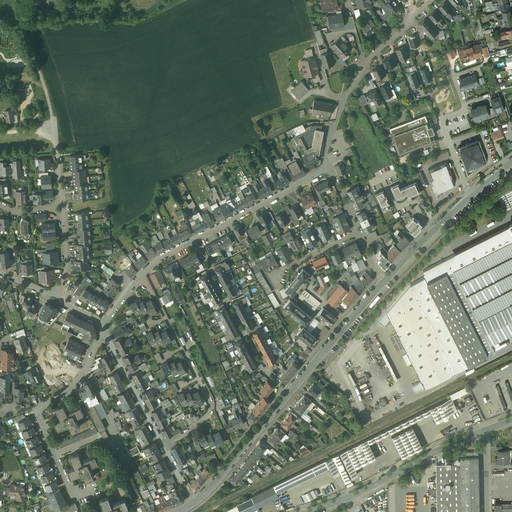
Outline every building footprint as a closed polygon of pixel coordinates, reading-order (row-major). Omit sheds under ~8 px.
[(337,7),(336,0),(332,0),(331,0),(320,0),(322,10),(333,8),(337,7)] [(393,0),(386,0),(387,2),(384,4),(391,14),(392,14),(400,8),(393,0)] [(444,2),(438,7),(444,14),(446,12),(449,10),(450,9),(444,2)] [(508,2),(500,4),(501,7),(502,11),(509,9),(508,2)] [(384,4),(376,10),(384,20),(391,14),(384,4)] [(440,17),(434,10),(428,15),(434,22),(439,18),(440,17)] [(510,11),(503,13),(503,16),(504,20),(511,17),(510,11)] [(337,14),(326,16),(328,27),(343,25),(341,13),(337,14)] [(352,16),(345,17),(347,24),(354,23),(352,16)] [(370,18),(361,26),(368,34),(377,27),(370,18)] [(430,26),(424,19),(418,24),(421,27),(424,31),(430,26)] [(436,33),(430,26),(424,31),(426,30),(429,34),(429,35),(432,39),(436,35),(436,33)] [(314,30),(317,45),(323,43),(320,28),(314,30)] [(416,35),(408,38),(411,47),(419,45),(416,35)] [(339,38),(330,46),(336,52),(345,44),(339,38)] [(345,44),(336,52),(341,58),(350,50),(345,44)] [(479,44),(467,48),(472,61),(483,57),(479,44)] [(404,47),(396,50),(400,61),(409,57),(406,51),(405,51),(404,47)] [(317,69),(315,61),(314,57),(313,57),(312,53),(311,48),(305,50),(306,55),(309,54),(310,58),(300,61),(305,76),(307,76),(309,77),(311,76),(312,74),(315,74),(316,77),(313,78),(314,82),(320,80),(319,76),(318,73),(317,69)] [(467,48),(457,51),(462,64),(472,61),(467,48)] [(328,52),(325,53),(324,49),(319,50),(324,68),(333,65),(330,53),(329,52),(328,52)] [(391,57),(384,60),(387,69),(397,65),(396,61),(394,62),(391,57)] [(380,67),(372,70),(376,79),(381,77),(384,76),(380,67)] [(427,67),(420,70),(424,82),(431,79),(427,67)] [(413,72),(406,74),(411,87),(414,85),(415,87),(419,86),(414,72),(414,71),(413,72)] [(475,74),(459,79),(463,91),(471,88),(473,92),(481,89),(479,85),(477,80),(475,74)] [(301,82),(292,91),(299,99),(309,90),(301,82)] [(387,84),(380,87),(385,98),(391,95),(392,95),(390,90),(387,84)] [(375,89),(366,94),(369,102),(373,101),(375,106),(381,103),(375,89)] [(500,97),(491,100),(496,113),(505,110),(500,97)] [(332,104),(314,100),(312,109),(312,112),(329,116),(332,104)] [(475,120),(490,115),(486,104),(471,109),(475,120)] [(12,110),(5,111),(5,113),(4,114),(5,117),(6,117),(7,122),(14,121),(12,110)] [(424,117),(390,130),(399,153),(431,141),(426,128),(428,127),(424,117)] [(296,135),(295,136),(300,144),(294,147),(296,151),(300,158),(314,151),(311,146),(314,130),(318,130),(319,126),(310,126),(310,128),(296,135)] [(498,130),(491,133),(494,141),(504,137),(500,126),(497,127),(498,130)] [(296,135),(292,128),(286,132),(294,147),(300,144),(295,136),(296,135)] [(318,130),(314,130),(311,146),(314,151),(316,156),(318,155),(319,154),(320,155),(320,154),(321,154),(323,144),(321,141),(323,131),(318,130)] [(479,139),(460,147),(458,148),(460,153),(462,157),(468,174),(473,170),(474,170),(477,167),(476,165),(480,164),(487,161),(479,139)] [(314,151),(300,158),(300,159),(302,158),(303,158),(309,169),(314,166),(313,163),(318,160),(317,157),(319,156),(318,155),(316,156),(314,151)] [(85,155),(69,156),(69,163),(82,162),(82,159),(86,159),(85,155)] [(288,168),(282,157),(279,159),(281,162),(283,166),(285,170),(288,168)] [(46,158),(42,158),(42,159),(40,159),(40,161),(39,162),(40,168),(40,169),(44,168),(50,168),(49,158),(46,159),(46,158)] [(299,168),(295,160),(291,162),(292,164),(296,170),(299,168)] [(5,166),(5,162),(0,162),(1,174),(13,173),(20,172),(19,172),(19,166),(16,165),(14,165),(14,163),(9,163),(9,166),(5,166)] [(447,162),(428,169),(432,179),(430,180),(436,197),(444,190),(444,187),(447,186),(448,186),(455,183),(450,168),(452,167),(450,162),(448,163),(447,162)] [(342,163),(334,166),(338,175),(342,174),(346,172),(342,163)] [(299,168),(296,170),(299,177),(305,174),(302,167),(299,168)] [(85,169),(71,170),(73,170),(73,177),(85,176),(85,169)] [(293,171),(290,173),(293,180),(299,177),(296,170),(293,171)] [(289,182),(282,171),(279,173),(282,178),(279,179),(283,186),(289,182)] [(48,175),(41,176),(42,179),(40,179),(41,184),(42,184),(42,188),(51,187),(51,183),(50,180),(50,175),(48,175)] [(277,181),(274,175),(270,177),(277,189),(283,186),(279,179),(277,181)] [(85,176),(73,177),(74,184),(75,184),(86,183),(85,176)] [(328,180),(321,183),(324,190),(331,187),(328,180)] [(398,183),(392,185),(393,188),(391,189),(396,200),(404,196),(403,195),(407,193),(408,197),(417,193),(416,192),(420,190),(416,182),(413,184),(412,182),(403,186),(403,187),(401,189),(398,183)] [(86,183),(75,184),(75,190),(74,191),(74,194),(75,194),(76,200),(88,199),(87,183),(86,183)] [(321,183),(314,186),(317,193),(321,191),(324,190),(321,183)] [(265,187),(262,188),(266,195),(272,191),(268,185),(265,187)] [(210,186),(207,187),(212,200),(220,197),(215,186),(211,188),(210,186)] [(24,191),(19,191),(18,188),(16,191),(17,203),(26,203),(25,195),(24,195),(24,191)] [(260,189),(257,191),(260,198),(266,195),(262,188),(260,189)] [(355,188),(347,191),(355,208),(362,205),(360,199),(363,197),(362,195),(360,195),(358,196),(356,192),(355,188)] [(384,190),(377,193),(383,206),(390,203),(384,190)] [(41,194),(34,194),(34,195),(33,195),(32,196),(33,199),(34,201),(34,203),(40,202),(40,203),(40,202),(43,202),(43,203),(43,202),(48,202),(47,198),(52,197),(52,193),(50,193),(41,194)] [(252,193),(244,198),(248,204),(256,200),(252,193)] [(310,193),(309,193),(308,194),(308,195),(305,196),(311,207),(313,206),(314,205),(314,204),(316,203),(314,199),(311,193),(310,193)] [(311,207),(305,196),(303,197),(302,197),(301,198),(301,199),(300,199),(303,205),(305,209),(306,209),(306,211),(305,211),(308,212),(313,210),(311,207)] [(242,199),(237,201),(241,208),(248,204),(244,198),(242,199)] [(199,205),(201,209),(210,204),(208,200),(199,205)] [(429,205),(423,200),(419,204),(425,209),(429,205)] [(227,202),(221,206),(226,216),(233,212),(229,206),(227,202)] [(232,204),(229,206),(233,212),(240,209),(236,202),(232,204)] [(289,209),(291,213),(294,218),(301,215),(298,209),(299,209),(297,205),(289,209)] [(224,217),(218,207),(212,210),(217,221),(224,217)] [(181,209),(175,212),(179,219),(184,216),(181,209)] [(372,229),(364,211),(357,214),(365,232),(372,229)] [(87,212),(75,213),(75,220),(75,223),(76,229),(77,229),(88,228),(87,212)] [(265,212),(258,216),(262,225),(263,225),(266,230),(270,228),(267,223),(270,221),(266,214),(265,212)] [(283,212),(275,216),(281,226),(288,222),(285,216),(283,212)] [(337,216),(332,218),(339,233),(350,229),(343,213),(337,216)] [(205,219),(203,220),(206,227),(216,222),(212,215),(210,216),(205,219)] [(413,216),(406,223),(409,225),(407,227),(412,231),(411,233),(414,236),(422,228),(420,226),(422,224),(413,216)] [(0,218),(0,228),(4,228),(4,227),(6,227),(7,228),(8,228),(9,226),(9,225),(8,224),(8,219),(4,219),(4,218),(0,218)] [(22,219),(20,223),(18,223),(18,229),(17,229),(17,233),(18,233),(18,234),(19,235),(21,237),(22,237),(21,238),(26,240),(27,240),(28,239),(30,235),(27,233),(28,233),(28,224),(29,222),(22,219)] [(196,223),(192,226),(195,232),(206,227),(203,220),(196,223)] [(54,223),(42,224),(43,231),(55,230),(54,223)] [(324,223),(316,226),(320,234),(327,230),(325,225),(324,223)] [(511,226),(422,271),(425,276),(410,284),(386,312),(424,388),(495,352),(491,345),(511,334),(511,223),(510,224),(511,226)] [(257,225),(247,229),(251,237),(260,232),(257,225)] [(240,226),(233,229),(237,237),(244,233),(240,226)] [(182,231),(177,233),(181,240),(192,234),(188,227),(182,231)] [(88,228),(77,229),(77,235),(77,238),(78,238),(78,244),(88,243),(88,244),(91,243),(89,228),(88,228)] [(307,230),(302,233),(306,240),(313,236),(310,229),(307,230)] [(43,231),(41,232),(41,234),(42,235),(43,235),(44,239),(55,238),(55,230),(43,231)] [(331,237),(327,230),(320,234),(323,241),(331,237)] [(386,233),(381,236),(385,243),(391,236),(388,230),(385,231),(386,233)] [(289,231),(282,235),(286,243),(289,241),(293,239),(289,231)] [(375,231),(369,233),(372,239),(377,237),(375,231)] [(404,236),(399,231),(395,235),(400,240),(396,244),(402,249),(410,241),(404,236)] [(173,235),(170,237),(174,244),(181,240),(177,233),(173,235)] [(228,234),(222,237),(226,245),(232,242),(228,234)] [(156,236),(149,240),(151,245),(158,241),(156,236)] [(317,243),(313,236),(306,240),(309,247),(314,244),(314,245),(317,243)] [(391,236),(385,243),(387,245),(390,243),(393,240),(391,236)] [(167,239),(163,241),(166,248),(174,244),(170,237),(167,239)] [(222,237),(217,240),(221,248),(224,246),(226,245),(222,237)] [(297,237),(293,239),(289,241),(294,250),(301,246),(297,237)] [(217,240),(211,243),(215,251),(219,249),(221,248),(217,240)] [(146,242),(140,246),(145,253),(151,249),(146,242)] [(161,242),(154,246),(158,253),(165,249),(161,242)] [(356,242),(348,246),(353,257),(361,253),(356,242)] [(88,243),(78,244),(76,244),(76,251),(76,254),(77,260),(86,259),(89,259),(88,244),(88,243)] [(211,243),(205,246),(210,254),(215,251),(211,243)] [(387,251),(384,254),(391,260),(400,251),(393,245),(387,251)] [(284,246),(277,250),(279,254),(278,256),(280,256),(283,261),(286,259),(286,258),(290,257),(289,255),(285,247),(284,246)] [(353,257),(348,246),(343,248),(346,255),(348,261),(350,260),(351,258),(353,257)] [(151,249),(145,253),(149,259),(156,254),(152,248),(151,249)] [(381,251),(380,250),(378,252),(380,254),(377,257),(379,259),(386,265),(391,260),(384,254),(381,251)] [(46,252),(42,252),(43,253),(43,256),(44,256),(45,262),(51,262),(51,264),(58,263),(57,251),(46,252)] [(338,251),(330,254),(334,263),(342,260),(338,251)] [(1,253),(1,261),(2,265),(3,266),(10,266),(12,263),(12,260),(8,260),(8,253),(1,253)] [(193,253),(187,256),(190,263),(192,262),(196,260),(194,255),(193,253)] [(196,260),(192,262),(194,267),(201,263),(196,254),(194,255),(196,260)] [(138,259),(134,262),(139,268),(146,261),(142,255),(138,259)] [(272,255),(267,258),(272,268),(278,265),(274,259),(272,255)] [(187,256),(180,259),(183,264),(184,266),(190,263),(187,256)] [(325,256),(312,262),(314,265),(316,270),(316,269),(324,266),(328,264),(325,256)] [(261,261),(263,265),(266,271),(272,268),(267,258),(261,261)] [(77,260),(74,260),(75,269),(79,268),(79,270),(84,270),(83,267),(87,267),(86,259),(77,260)] [(386,265),(379,259),(377,261),(381,264),(380,264),(384,268),(386,265)] [(229,267),(225,260),(220,263),(221,265),(222,265),(224,270),(229,267)] [(22,264),(21,264),(22,270),(22,274),(25,274),(26,274),(27,272),(32,272),(33,272),(32,263),(22,264)] [(173,264),(163,269),(167,276),(171,274),(176,271),(173,264)] [(126,269),(125,270),(131,277),(136,271),(131,265),(126,269)] [(215,268),(214,269),(217,274),(224,270),(222,265),(221,265),(215,268)] [(302,268),(285,290),(292,295),(309,274),(302,268)] [(347,269),(342,272),(347,281),(346,282),(351,287),(350,286),(353,283),(350,277),(348,272),(347,269)] [(45,270),(40,271),(40,276),(39,276),(40,282),(46,281),(47,284),(51,283),(51,281),(52,279),(53,279),(53,278),(55,278),(56,275),(56,273),(54,273),(53,270),(45,270)] [(224,270),(217,274),(219,278),(227,274),(224,270)] [(166,285),(159,271),(150,276),(155,286),(160,284),(161,287),(166,285)] [(176,271),(171,274),(173,279),(175,277),(178,283),(181,281),(179,277),(179,278),(178,276),(179,276),(176,271)] [(373,279),(365,272),(361,276),(363,278),(360,281),(366,286),(373,279)] [(206,273),(199,277),(200,278),(202,282),(209,278),(206,273)] [(227,274),(219,278),(222,283),(229,279),(227,274)] [(328,287),(321,274),(316,276),(321,286),(317,291),(321,295),(328,287)] [(272,291),(262,276),(258,279),(267,294),(272,291)] [(209,278),(202,282),(204,286),(211,282),(209,278)] [(89,283),(83,279),(79,282),(81,284),(78,288),(74,293),(79,296),(85,289),(89,283)] [(119,284),(112,279),(108,284),(115,290),(119,284)] [(229,279),(222,283),(224,288),(232,284),(229,279)] [(360,281),(358,279),(353,284),(355,286),(353,288),(359,293),(366,286),(360,281)] [(211,282),(204,286),(207,291),(214,287),(211,282)] [(337,283),(327,294),(330,297),(327,300),(335,307),(337,304),(339,303),(340,301),(342,299),(341,299),(347,292),(343,288),(344,288),(337,283)] [(115,290),(108,284),(103,291),(110,296),(115,290)] [(232,284),(224,288),(227,292),(234,289),(232,284)] [(214,287),(207,291),(208,294),(209,296),(216,292),(214,287)] [(351,287),(347,292),(341,299),(342,299),(349,306),(359,293),(353,288),(351,287)] [(79,296),(79,297),(84,300),(84,299),(89,292),(85,289),(79,296)] [(234,289),(227,292),(229,297),(237,293),(234,289)] [(304,290),(298,298),(314,311),(320,303),(304,290)] [(89,292),(84,299),(88,302),(89,302),(94,295),(90,291),(89,292)] [(180,291),(173,295),(176,302),(183,298),(180,291)] [(216,292),(209,296),(210,298),(212,300),(219,296),(216,292)] [(13,293),(4,296),(6,301),(12,299),(14,298),(13,293)] [(33,298),(26,294),(22,303),(24,305),(23,307),(28,309),(30,303),(33,298)] [(94,295),(89,302),(88,302),(88,303),(88,304),(91,306),(92,306),(93,305),(94,304),(99,297),(94,294),(94,295)] [(99,297),(94,304),(98,307),(99,306),(104,299),(99,296),(99,297)] [(219,296),(212,300),(214,305),(217,303),(221,301),(219,296)] [(104,299),(99,306),(103,309),(109,302),(104,298),(104,299)] [(236,300),(232,302),(235,307),(242,303),(240,299),(239,298),(236,300)] [(12,299),(6,301),(10,312),(16,310),(12,299)] [(310,317),(289,299),(283,306),(305,324),(310,317)] [(151,300),(144,304),(148,311),(150,315),(157,311),(151,300)] [(137,304),(136,301),(131,304),(133,308),(135,314),(141,311),(137,304)] [(144,304),(143,301),(137,304),(141,311),(142,314),(148,311),(144,304)] [(37,306),(30,303),(28,309),(25,314),(32,317),(37,306)] [(61,311),(45,303),(39,316),(42,317),(41,319),(48,322),(49,321),(51,322),(61,311)] [(242,303),(235,307),(237,311),(244,308),(242,303)] [(218,310),(217,310),(219,315),(226,311),(224,306),(218,310)] [(244,308),(237,311),(239,316),(247,312),(244,308)] [(333,317),(322,308),(317,315),(327,323),(333,317)] [(226,311),(219,315),(222,320),(229,316),(226,311)] [(247,312),(239,316),(242,321),(249,317),(247,312)] [(81,328),(85,321),(67,314),(64,322),(70,325),(73,326),(74,325),(81,328)] [(229,316),(222,320),(224,324),(231,320),(229,316)] [(249,317),(242,321),(244,325),(252,322),(250,319),(249,317)] [(231,320),(224,324),(227,329),(234,325),(231,320)] [(85,321),(81,328),(80,331),(79,331),(79,332),(75,331),(76,331),(75,330),(70,328),(68,333),(83,339),(91,343),(95,332),(93,325),(85,321)] [(252,322),(244,325),(247,330),(251,328),(253,326),(254,326),(252,322)] [(62,326),(55,323),(53,328),(60,331),(62,326)] [(125,324),(115,329),(116,331),(114,332),(116,338),(123,334),(128,331),(127,328),(125,324)] [(234,325),(227,329),(229,333),(236,330),(234,325)] [(315,339),(302,328),(296,335),(310,345),(315,339)] [(260,329),(253,333),(255,338),(263,334),(262,333),(260,329)] [(166,330),(159,334),(163,341),(164,344),(172,340),(166,330)] [(236,330),(229,333),(232,338),(234,337),(239,334),(236,330)] [(153,334),(151,331),(146,334),(151,344),(156,341),(153,334)] [(159,334),(158,331),(153,334),(156,341),(158,344),(163,341),(159,334)] [(263,334),(255,338),(258,343),(265,339),(263,334)] [(402,348),(395,334),(390,337),(397,351),(402,348)] [(23,337),(15,339),(18,349),(22,348),(23,350),(27,349),(23,337)] [(122,337),(114,342),(118,348),(126,344),(124,341),(122,337)] [(83,346),(69,339),(63,350),(78,357),(83,346)] [(265,339),(258,343),(261,348),(268,344),(268,343),(265,339)] [(237,342),(234,343),(235,345),(237,348),(244,344),(242,340),(237,342)] [(126,344),(118,348),(121,354),(129,350),(127,347),(126,344)] [(244,344),(237,348),(239,351),(239,353),(246,349),(244,344)] [(268,344),(261,348),(263,353),(271,349),(269,346),(268,344)] [(246,349),(239,353),(242,357),(249,353),(246,349)] [(271,349),(263,353),(266,359),(274,355),(274,354),(271,349)] [(9,352),(6,351),(6,350),(1,350),(1,360),(3,360),(3,362),(1,362),(1,363),(1,365),(0,368),(2,368),(14,368),(15,367),(16,365),(14,363),(14,357),(12,356),(13,353),(12,353),(9,353),(9,352)] [(307,356),(302,352),(298,357),(303,361),(307,356)] [(249,353),(242,357),(243,361),(244,362),(251,358),(249,353)] [(108,354),(101,358),(103,361),(104,364),(111,361),(108,354)] [(131,354),(123,358),(127,365),(135,360),(133,357),(131,354)] [(274,355),(266,359),(269,364),(276,360),(274,355)] [(54,358),(49,361),(47,363),(53,372),(60,367),(54,358)] [(251,358),(244,362),(246,365),(247,366),(254,363),(251,358)] [(135,360),(127,365),(130,371),(138,367),(136,363),(135,360)] [(294,360),(290,364),(297,369),(300,365),(294,360)] [(111,361),(104,364),(106,367),(108,370),(114,367),(111,361)] [(185,371),(180,361),(175,364),(179,371),(180,374),(185,371)] [(95,366),(90,369),(92,371),(99,367),(97,364),(98,364),(97,362),(94,364),(95,366)] [(167,362),(161,364),(166,374),(172,371),(168,364),(167,362)] [(174,362),(168,364),(172,371),(173,374),(179,371),(175,364),(174,362)] [(254,363),(247,366),(249,371),(256,368),(254,363)] [(297,369),(290,364),(287,368),(293,373),(297,369)] [(27,371),(29,377),(33,385),(35,384),(36,385),(39,384),(39,382),(41,382),(37,374),(34,368),(27,371)] [(293,373),(287,368),(286,369),(284,372),(290,377),(293,373)] [(284,372),(280,369),(275,374),(279,377),(284,372)] [(116,371),(109,375),(111,379),(114,383),(121,379),(116,371)] [(140,371),(132,375),(136,383),(144,378),(143,377),(140,371)] [(284,372),(279,377),(285,383),(290,377),(284,372)] [(206,377),(209,387),(215,385),(212,375),(206,377)] [(9,378),(0,377),(0,395),(6,395),(6,393),(8,394),(9,378)] [(144,378),(136,383),(140,390),(148,386),(145,381),(144,378)] [(121,379),(114,383),(116,387),(118,391),(125,387),(121,379)] [(88,380),(83,383),(85,386),(78,390),(82,397),(88,393),(90,397),(95,395),(88,380)] [(267,381),(263,386),(269,391),(273,387),(267,381)] [(313,384),(307,391),(315,397),(319,400),(323,394),(319,392),(321,390),(313,384)] [(269,391),(263,386),(259,390),(266,396),(269,391)] [(507,408),(499,386),(496,387),(504,410),(507,408)] [(17,388),(15,388),(15,393),(15,400),(23,400),(24,388),(17,388)] [(150,390),(142,394),(146,401),(154,397),(153,395),(150,390)] [(189,392),(188,393),(186,390),(183,392),(188,402),(189,405),(194,402),(189,392)] [(197,391),(194,392),(193,390),(189,392),(194,402),(196,406),(203,402),(197,391)] [(127,391),(120,394),(122,399),(123,401),(131,398),(127,391)] [(183,392),(177,395),(182,405),(188,402),(183,392)] [(90,397),(88,393),(82,397),(87,408),(94,405),(99,403),(95,395),(90,397)] [(310,401),(304,395),(298,401),(305,407),(310,401)] [(154,397),(146,401),(150,408),(158,404),(155,399),(154,397)] [(269,402),(263,397),(259,401),(265,406),(269,402)] [(131,398),(123,401),(125,404),(127,408),(134,404),(131,398)] [(169,398),(161,402),(165,408),(172,404),(169,398)] [(451,398),(366,439),(368,443),(431,413),(436,423),(450,416),(449,414),(457,410),(451,398)] [(237,401),(232,403),(235,409),(236,409),(238,413),(242,412),(237,401)] [(265,406),(259,401),(255,405),(262,411),(265,406)] [(305,407),(298,401),(293,407),(300,413),(305,407)] [(79,405),(66,411),(63,403),(58,405),(60,409),(56,411),(60,418),(53,421),(55,426),(59,424),(61,428),(68,424),(71,431),(76,429),(74,425),(78,424),(75,417),(80,415),(78,412),(82,410),(79,405)] [(105,428),(94,405),(87,408),(99,431),(104,429),(105,428)] [(262,411),(255,405),(252,410),(258,415),(262,411)] [(115,413),(112,407),(108,409),(113,418),(120,414),(118,411),(115,413)] [(136,408),(129,412),(131,416),(133,419),(140,415),(136,408)] [(160,408),(152,412),(156,420),(163,415),(162,413),(160,408)] [(235,409),(232,411),(235,417),(231,419),(235,428),(243,424),(238,413),(236,409),(235,409)] [(251,410),(246,416),(253,422),(258,415),(252,410),(251,410)] [(297,417),(290,411),(285,417),(292,423),(297,417)] [(140,415),(133,419),(134,422),(136,426),(143,422),(140,415)] [(163,415),(156,420),(160,427),(167,423),(165,418),(163,415)] [(26,418),(18,422),(21,428),(32,423),(29,417),(26,418)] [(285,417),(280,424),(287,429),(292,423),(285,417)] [(224,423),(223,423),(227,431),(235,428),(231,419),(227,421),(224,423)] [(21,428),(20,429),(21,432),(22,431),(33,426),(33,427),(34,426),(33,423),(21,428)] [(145,425),(138,429),(140,433),(142,436),(149,432),(145,425)] [(33,426),(22,431),(24,437),(35,432),(33,427),(33,426)] [(95,427),(58,443),(60,448),(97,433),(95,427)] [(169,427),(162,431),(166,439),(174,434),(172,432),(169,427)] [(412,427),(391,437),(401,458),(422,448),(412,427)] [(277,428),(272,433),(279,439),(284,433),(277,428)] [(289,434),(295,439),(299,435),(292,429),(289,434)] [(24,437),(23,438),(25,441),(26,440),(36,435),(37,436),(38,435),(37,432),(24,437)] [(149,432),(142,436),(143,439),(145,442),(152,439),(149,432)] [(218,432),(212,436),(215,443),(217,445),(223,442),(218,432)] [(205,436),(204,433),(198,436),(203,446),(209,443),(205,436)] [(212,436),(210,433),(205,436),(209,443),(210,446),(215,443),(212,436)] [(279,439),(272,433),(267,439),(274,445),(279,439)] [(36,435),(26,440),(28,446),(39,441),(37,436),(36,435)] [(100,439),(78,448),(81,453),(102,444),(100,439)] [(318,443),(323,448),(326,444),(321,439),(318,443)] [(366,439),(344,451),(353,469),(354,468),(354,469),(376,458),(368,443),(366,439)] [(28,446),(27,446),(29,450),(29,449),(40,444),(40,445),(42,444),(40,441),(28,446)] [(260,441),(259,441),(256,445),(256,446),(255,447),(262,453),(267,447),(262,444),(263,443),(260,441)] [(154,442),(143,448),(147,455),(151,453),(158,450),(154,442)] [(40,444),(29,449),(32,455),(43,450),(40,445),(40,444)] [(179,445),(171,449),(175,457),(183,453),(182,451),(179,445)] [(299,450),(302,457),(311,452),(307,445),(299,450)] [(130,449),(133,455),(141,452),(138,446),(130,449)] [(262,453),(255,447),(251,452),(258,458),(262,453)] [(43,450),(32,455),(31,455),(32,458),(33,458),(44,453),(45,453),(44,450),(43,450)] [(158,450),(151,453),(152,456),(154,460),(161,456),(158,450)] [(344,451),(332,457),(335,464),(344,483),(351,480),(349,477),(351,476),(351,477),(356,475),(353,469),(344,451)] [(502,451),(497,451),(498,464),(503,464),(503,462),(508,462),(508,451),(502,451)] [(81,460),(78,452),(73,454),(74,457),(71,459),(74,466),(67,469),(69,474),(73,472),(74,476),(82,472),(85,479),(90,477),(88,474),(91,472),(89,467),(94,464),(93,461),(96,459),(94,455),(81,460)] [(251,452),(246,458),(253,463),(258,458),(251,452)] [(477,452),(459,452),(459,458),(460,511),(477,511),(479,511),(477,452)] [(44,453),(33,458),(36,464),(47,459),(44,453)] [(183,453),(175,457),(179,464),(187,460),(183,453)] [(332,457),(273,485),(277,492),(335,464),(332,457)] [(253,463),(246,458),(242,463),(249,469),(253,463)] [(451,458),(451,464),(435,464),(436,511),(460,511),(459,458),(451,458)] [(47,459),(36,464),(35,464),(35,465),(36,467),(37,467),(48,462),(48,463),(49,462),(48,459),(47,459)] [(163,459),(156,463),(158,467),(160,470),(167,467),(163,459)] [(48,462),(37,467),(40,473),(50,468),(48,463),(48,462)] [(269,476),(281,466),(277,462),(265,472),(269,476)] [(146,463),(139,467),(143,473),(150,469),(146,463)] [(249,469),(242,463),(238,469),(244,474),(249,469)] [(167,467),(160,470),(161,472),(163,477),(171,474),(167,467)] [(40,473),(39,473),(40,476),(41,476),(52,471),(53,471),(52,468),(40,473)] [(211,473),(205,468),(202,471),(201,473),(206,478),(211,473)] [(244,474),(238,469),(233,474),(240,480),(244,474)] [(52,471),(41,476),(44,482),(54,477),(52,471)] [(206,478),(201,473),(199,476),(196,479),(202,484),(206,478)] [(233,474),(232,473),(228,479),(235,485),(240,480),(233,474)] [(44,482),(42,482),(44,486),(45,485),(56,480),(56,481),(57,480),(56,477),(44,482)] [(195,481),(193,480),(189,482),(194,491),(196,492),(202,484),(196,479),(195,481)] [(56,480),(45,485),(47,491),(55,487),(58,486),(56,481),(56,480)] [(16,485),(10,484),(10,488),(9,494),(10,494),(15,495),(17,500),(22,498),(22,497),(26,495),(22,485),(16,485)] [(331,484),(325,486),(326,487),(322,488),(325,497),(334,493),(331,484)] [(273,485),(251,496),(251,497),(256,507),(279,496),(277,492),(273,485)] [(175,489),(172,491),(178,503),(183,501),(184,499),(178,488),(175,489)] [(57,490),(49,494),(52,502),(63,498),(59,489),(57,490)] [(147,490),(140,493),(143,498),(150,495),(147,490)] [(178,503),(172,491),(170,492),(170,493),(172,497),(169,499),(172,506),(178,503)] [(313,492),(304,496),(306,502),(315,498),(313,492)] [(124,498),(111,504),(107,496),(102,498),(104,502),(100,503),(103,511),(99,511),(119,511),(119,510),(124,508),(122,504),(126,503),(124,498)] [(251,497),(236,505),(237,505),(240,511),(248,511),(257,508),(256,507),(251,497)] [(69,502),(66,501),(64,501),(63,498),(52,502),(56,511),(58,511),(65,509),(65,511),(70,511),(76,510),(73,504),(69,506),(68,504),(69,502)] [(165,501),(163,502),(166,509),(172,506),(169,499),(165,501)] [(160,503),(156,505),(159,511),(166,509),(163,502),(160,503)]
